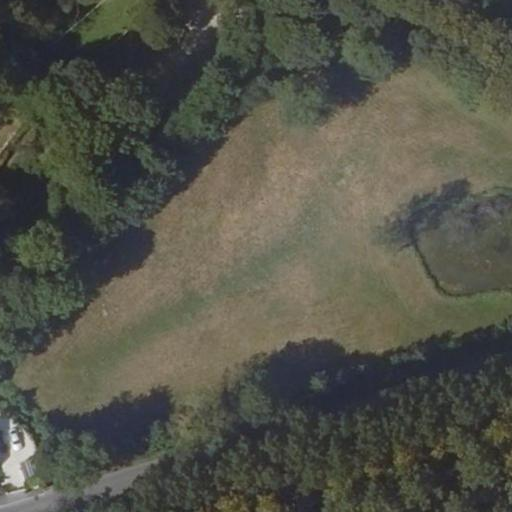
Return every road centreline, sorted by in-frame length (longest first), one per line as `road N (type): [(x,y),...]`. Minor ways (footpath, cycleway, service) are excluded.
road 1 (tertiary): [(511,360),(23,511)]
road 2 (track): [(378,0),(511,90)]
